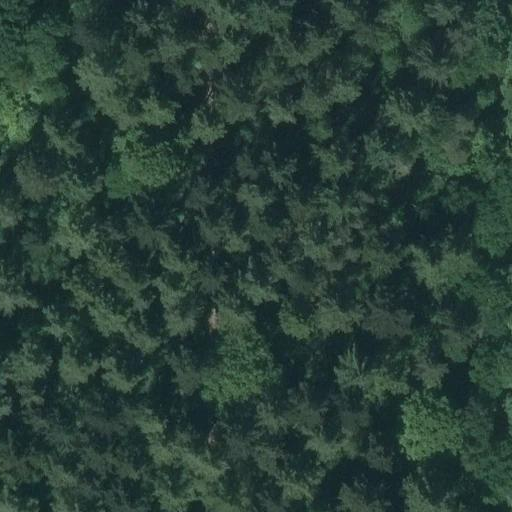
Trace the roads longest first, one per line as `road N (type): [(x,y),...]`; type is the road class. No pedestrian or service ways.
road 1 (unknown): [(214,0),(211,511)]
road 2 (tertiary): [(511,498),(507,0)]
